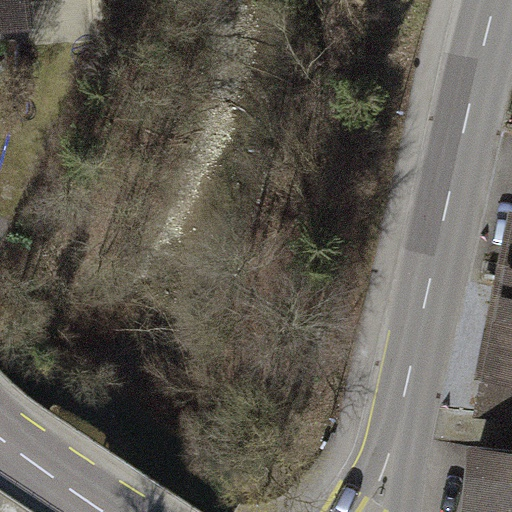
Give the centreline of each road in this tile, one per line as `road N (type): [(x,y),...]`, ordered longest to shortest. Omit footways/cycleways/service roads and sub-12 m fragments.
road 1 (tertiary): [(497,0),(375,511)]
road 2 (primary): [(101,511),(0,436)]
